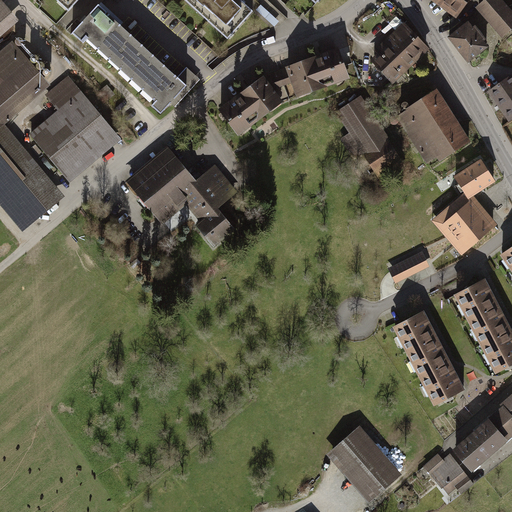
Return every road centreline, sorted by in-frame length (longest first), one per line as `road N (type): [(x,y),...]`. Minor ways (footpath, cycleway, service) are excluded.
road 1 (track): [(186,105),(0,268)]
road 2 (residential): [(368,0),(339,22),(241,65),(186,105)]
road 3 (tertiary): [(511,171),(406,0)]
road 4 (residential): [(511,232),(357,318)]
